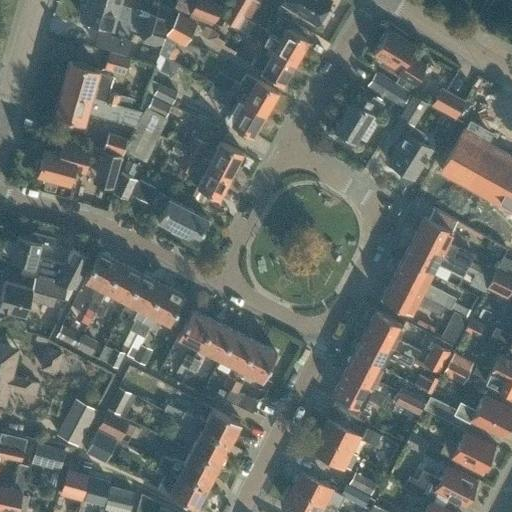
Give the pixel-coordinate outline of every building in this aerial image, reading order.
[(130,6),(118,3),(106,0),(85,0),(81,18),(112,27),(115,15),(127,18),(130,6)] [(191,13),(195,0),(176,0),(174,7),(191,13)] [(196,0),(191,13),(214,21),(219,8),(198,0),(196,0)] [(235,0),(225,19),(236,25),(249,0),(235,0)] [(282,0),(276,10),(288,18),(293,10),(316,24),(330,0),(282,0)] [(156,14),(171,19),(174,9),(158,5),(156,14)] [(172,24),(189,34),(196,22),(179,11),(172,24)] [(166,26),(169,26),(171,19),(156,14),(154,19),(149,18),(143,40),(161,44),(166,26)] [(256,38),(295,61),(307,39),(286,27),(280,38),(269,32),(270,31),(245,17),(238,28),(256,38)] [(184,44),(189,34),(172,24),(166,33),(184,44)] [(413,84),(417,79),(426,65),(409,55),(415,46),(388,29),(373,52),(399,68),(396,73),(413,84)] [(95,45),(107,49),(111,35),(99,32),(95,45)] [(166,34),(160,53),(168,57),(174,48),(171,47),(175,40),(166,34)] [(282,82),(295,61),(256,38),(249,49),(257,53),(250,64),(282,82)] [(129,58),(109,52),(105,67),(124,73),(129,58)] [(128,107),(128,106),(131,98),(109,91),(113,76),(98,72),(99,69),(68,60),(61,87),(128,107)] [(225,89),(264,113),(277,91),(246,72),(240,83),(220,71),(213,82),(213,83),(226,89),(225,89)] [(409,92),(375,72),(367,84),(402,104),(409,92)] [(178,91),(152,78),(146,90),(172,103),(178,91)] [(213,83),(213,82),(207,78),(205,82),(211,85),(207,93),(227,105),(228,104),(238,110),(231,122),(252,134),(264,113),(225,89),(226,89),(213,83)] [(124,122),(128,106),(128,107),(61,87),(53,114),(83,123),(87,111),(107,117),(108,115),(115,117),(115,119),(124,122)] [(465,100),(441,87),(431,104),(455,118),(465,100)] [(354,101),(351,99),(333,128),(354,140),(371,112),(375,115),(383,102),(372,95),(370,100),(359,93),(354,101)] [(143,105),(146,106),(164,115),(166,116),(171,105),(148,94),(143,105)] [(415,122),(426,104),(411,95),(400,113),(415,122)] [(143,110),(138,124),(155,132),(162,118),(164,115),(146,106),(143,110)] [(511,156),(488,142),(494,132),(471,119),(465,129),(464,129),(441,170),(511,208),(511,156)] [(142,158),(155,132),(138,124),(137,126),(125,150),(142,158)] [(388,161),(412,177),(431,147),(420,141),(425,133),(412,126),(408,133),(406,132),(388,161)] [(103,147),(123,154),(129,140),(108,133),(103,147)] [(186,152),(230,174),(241,152),(220,141),(214,153),(203,147),(205,143),(194,137),(188,148),(186,152)] [(186,152),(188,148),(176,141),(172,149),(184,156),(179,167),(190,172),(193,168),(203,173),(197,185),(219,196),(230,174),(186,152)] [(64,153),(44,148),(36,173),(69,183),(74,168),(84,171),(90,149),(67,143),(64,153)] [(121,156),(105,152),(97,183),(112,187),(121,156)] [(138,165),(127,160),(112,191),(127,198),(135,180),(132,178),(138,165)] [(140,180),(133,193),(148,200),(154,188),(140,180)] [(158,218),(197,239),(208,217),(158,192),(152,204),(162,210),(158,218)] [(413,237),(468,265),(471,259),(474,255),(446,241),(457,220),(434,208),(429,218),(424,216),(413,237)] [(40,245),(51,248),(54,237),(33,231),(30,239),(17,236),(10,260),(23,263),(20,272),(74,286),(90,256),(72,247),(64,263),(37,257),(40,245)] [(463,276),(468,265),(413,237),(403,257),(430,272),(436,262),(463,276)] [(88,324),(95,311),(120,262),(99,251),(84,279),(96,285),(90,296),(92,297),(81,320),(88,324)] [(424,285),(430,272),(403,257),(392,278),(435,300),(439,292),(424,285)] [(126,301),(141,272),(120,262),(95,311),(103,315),(114,294),(126,301)] [(495,271),(492,277),(490,281),(487,287),(505,297),(511,283),(511,274),(497,267),(495,271)] [(489,269),(486,274),(492,277),(495,271),(489,269)] [(475,274),(471,281),(486,289),(487,287),(490,281),(492,277),(486,274),(477,270),(475,274)] [(130,344),(161,283),(141,272),(126,301),(138,307),(133,318),(136,319),(124,341),(130,344)] [(32,287),(4,281),(0,297),(0,307),(25,314),(29,298),(53,304),(55,295),(63,297),(66,285),(34,277),(32,287)] [(445,305),(435,300),(392,278),(381,299),(409,313),(415,302),(440,315),(445,305)] [(130,344),(125,353),(145,363),(150,354),(138,348),(148,327),(151,328),(157,316),(169,322),(178,304),(181,306),(185,298),(182,296),(183,294),(161,283),(130,344)] [(198,348),(213,319),(191,308),(177,337),(198,348)] [(454,310),(450,317),(462,323),(465,316),(454,310)] [(364,332),(415,358),(420,349),(397,337),(403,326),(375,311),(364,332)] [(483,325),(470,318),(464,330),(477,337),(483,325)] [(219,358),(234,330),(213,319),(198,348),(219,358)] [(77,347),(83,335),(62,325),(56,336),(77,347)] [(239,369),(254,340),(234,330),(219,358),(239,369)] [(511,339),(494,330),(489,339),(511,350),(511,339)] [(410,368),(415,358),(364,332),(354,352),(381,367),(387,356),(410,368)] [(83,335),(77,347),(92,354),(99,340),(84,333),(83,335)] [(254,340),(239,369),(249,374),(261,380),(271,361),(274,363),(278,355),(275,353),(276,351),(254,340)] [(450,350),(433,341),(423,362),(440,370),(450,350)] [(18,348),(0,343),(0,402),(4,403),(8,387),(35,394),(38,382),(11,375),(18,348)] [(104,346),(98,357),(117,366),(124,353),(115,348),(113,350),(110,348),(110,349),(104,346)] [(453,350),(450,357),(442,373),(462,383),(474,361),(453,350)] [(56,371),(60,355),(46,352),(42,367),(56,371)] [(375,378),(381,367),(354,352),(343,373),(395,400),(395,401),(409,408),(409,407),(417,411),(423,398),(400,386),(398,390),(375,378)] [(188,368),(193,356),(186,353),(181,364),(188,368)] [(511,360),(498,353),(489,370),(478,364),(473,374),(511,394),(511,360)] [(193,356),(188,368),(195,372),(201,360),(193,356)] [(149,376),(129,367),(121,385),(140,394),(149,376)] [(391,409),(395,401),(395,400),(343,373),(332,394),(336,396),(331,405),(355,417),(366,396),(391,409)] [(439,379),(429,374),(422,387),(432,392),(439,379)] [(234,379),(235,378),(228,375),(223,385),(229,389),(234,379)] [(234,379),(229,389),(236,393),(238,389),(242,383),(234,379)] [(106,407),(119,414),(130,392),(117,385),(106,407)] [(220,388),(215,400),(222,403),(225,398),(228,392),(220,388)] [(461,401),(457,408),(430,394),(424,407),(459,425),(464,415),(501,434),(511,413),(511,408),(483,393),(475,409),(461,401)] [(96,408),(78,399),(72,410),(76,413),(70,425),(65,422),(59,434),(77,444),(96,408)] [(167,403),(164,410),(180,418),(191,424),(195,417),(184,411),(167,403)] [(130,419),(119,414),(106,407),(95,427),(119,439),(123,431),(135,437),(140,427),(129,421),(130,419)] [(205,421),(201,429),(229,443),(240,422),(238,421),(240,416),(231,412),(229,416),(212,408),(205,421)] [(180,418),(176,425),(187,431),(191,424),(180,418)] [(320,434),(352,451),(360,435),(328,419),(320,434)] [(366,428),(361,437),(375,444),(380,435),(366,428)] [(218,464),(229,443),(201,429),(191,450),(218,464)] [(97,430),(86,451),(104,460),(114,439),(97,430)] [(482,471),(495,445),(465,430),(458,444),(448,438),(441,452),(465,464),(466,463),(482,471)] [(428,439),(411,431),(405,444),(422,452),(428,439)] [(0,455),(20,460),(26,438),(1,433),(0,436),(0,455)] [(351,452),(352,451),(320,434),(312,450),(349,470),(357,455),(351,452)] [(36,445),(32,461),(60,468),(64,452),(36,445)] [(207,485),(218,464),(191,450),(184,462),(173,457),(172,459),(163,454),(159,461),(207,485)] [(207,485),(159,461),(153,458),(149,465),(165,473),(158,487),(196,507),(207,485)] [(20,463),(18,473),(26,475),(28,465),(20,463)] [(429,471),(423,483),(415,479),(410,490),(431,500),(437,490),(464,504),(477,480),(446,464),(440,476),(429,471)] [(88,475),(89,473),(66,467),(59,494),(81,499),(82,496),(88,475)] [(376,481),(355,470),(349,482),(370,493),(376,481)] [(293,487),(337,509),(344,496),(342,495),(329,488),(330,486),(301,471),(293,487)] [(110,480),(88,475),(82,496),(81,499),(82,499),(80,506),(96,510),(97,503),(103,504),(110,480)] [(0,511),(3,511),(16,511),(22,491),(0,485),(0,511)] [(128,511),(134,491),(110,485),(104,508),(120,511),(128,511)] [(348,485),(343,494),(346,496),(345,497),(363,506),(369,495),(348,485)] [(326,511),(335,511),(337,509),(293,487),(285,502),(303,511),(316,511),(319,508),(326,511)] [(410,511),(391,511),(374,503),(369,511),(452,511),(428,500),(423,511),(413,507),(410,511)]
